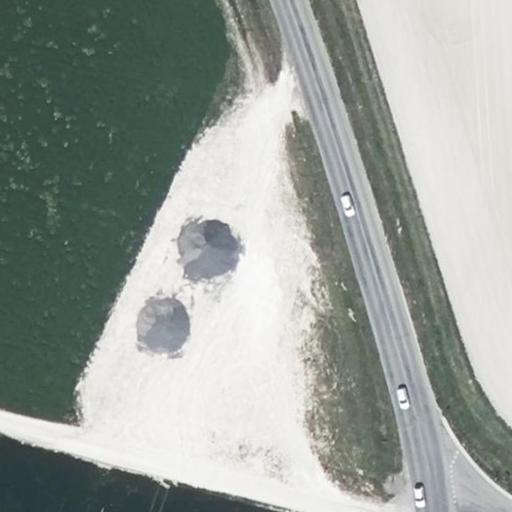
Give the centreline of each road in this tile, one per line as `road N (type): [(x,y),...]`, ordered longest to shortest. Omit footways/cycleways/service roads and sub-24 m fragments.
road 1 (tertiary): [(434,511),(428,456),(369,250),(286,0)]
road 2 (track): [(338,511),(0,420)]
